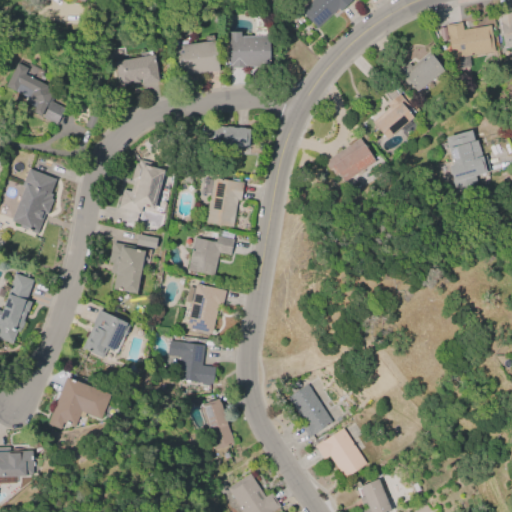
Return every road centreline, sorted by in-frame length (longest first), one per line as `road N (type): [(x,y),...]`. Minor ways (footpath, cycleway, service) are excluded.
road 1 (residential): [(295,109),(185,106),(118,140),(103,158),(71,289),(34,384),(13,408)]
road 2 (residential): [(295,109),(275,183),(248,379),(264,434),(317,511)]
road 3 (residential): [(419,0),(352,42),(295,109)]
